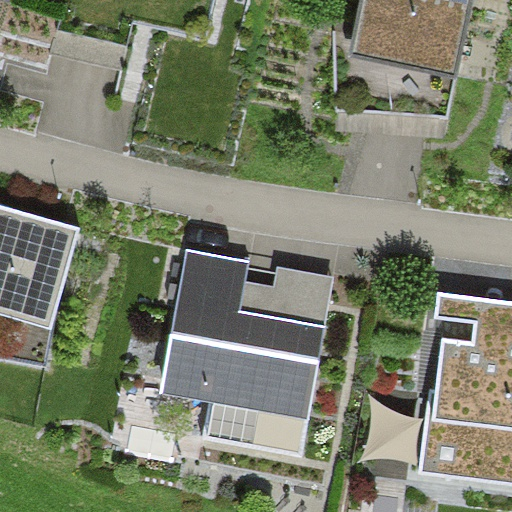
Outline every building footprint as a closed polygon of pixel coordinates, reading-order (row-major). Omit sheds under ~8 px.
[(474,0),(365,0),(358,35),(334,33),(340,98),(448,117),(474,0)] [(78,231),(0,209),(0,316),(51,331),(78,231)] [(249,269),(186,258),(158,410),(311,438),(330,334),(240,318),(249,269)] [(511,305),(442,297),(419,478),(511,489),(511,305)] [(376,413),(370,446),(413,453),(419,420),(376,413)]
